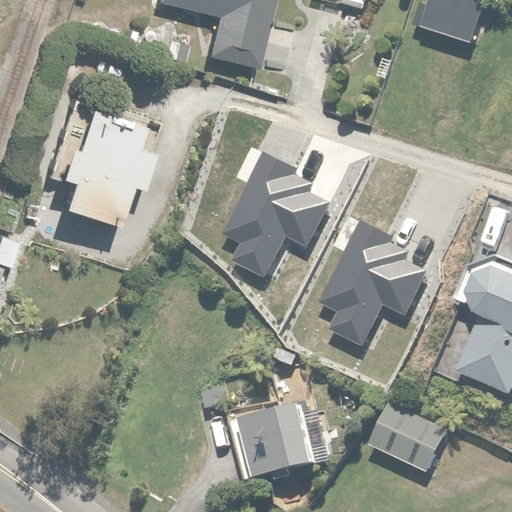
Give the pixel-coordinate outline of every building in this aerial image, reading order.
[(263,0),(152,0),(208,12),(199,51),(250,62),(263,0)] [(484,0),(424,0),(417,24),(471,42),(484,0)] [(138,116),(73,97),(62,136),(56,134),(46,168),(55,170),(47,198),(107,216),(118,181),(130,184),(142,144),(131,140),(138,116)] [(0,282),(14,241),(0,236),(0,282)] [(450,297),(475,306),(450,364),(507,387),(511,375),(511,263),(487,253),(463,260),(450,297)] [(340,276),(337,283),(307,350),(370,379),(392,330),(403,335),(433,268),(402,254),(383,295),(340,276)] [(446,427),(385,398),(365,442),(426,471),(446,427)] [(302,401),(238,414),(249,472),(314,459),(302,401)] [(434,477),(391,461),(385,479),(427,495),(434,477)]
